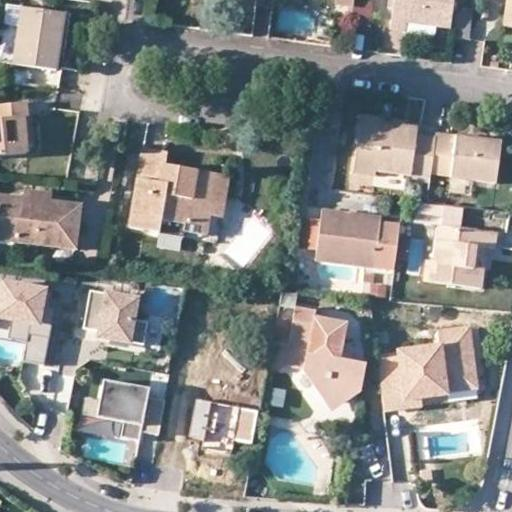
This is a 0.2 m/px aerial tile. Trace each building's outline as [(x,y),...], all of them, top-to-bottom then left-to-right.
[(354,26),(371,28),(375,0),(360,0),(359,12),(356,11),(354,26)] [(410,31),(411,23),(431,26),(438,27),(453,29),(457,0),(397,0),(393,29),(410,31)] [(20,30),(23,9),(10,8),(8,28),(20,30)] [(15,66),(58,72),(60,59),(62,40),(71,41),(74,16),(23,9),(20,30),(15,66)] [(431,26),(411,23),(410,31),(429,35),(431,26)] [(438,27),(431,26),(429,35),(437,36),(438,27)] [(68,61),(71,41),(62,40),(60,59),(68,61)] [(0,158),(29,156),(26,120),(31,119),(30,105),(0,107),(0,158)] [(383,121),(361,117),(354,173),(376,175),(376,171),(431,177),(432,173),(436,139),(418,135),(418,129),(383,124),(383,121)] [(500,142),(437,134),(436,139),(432,173),(450,175),(449,178),(495,184),(500,142)] [(216,202),(228,204),(232,178),(169,167),(171,155),(146,150),(132,230),(161,235),(163,223),(186,227),(185,234),(209,239),(213,219),(216,202)] [(27,192),(26,200),(25,205),(53,209),(54,203),(55,195),(27,192)] [(25,205),(26,200),(0,197),(0,231),(15,233),(14,243),(77,252),(83,207),(54,203),(53,209),(25,205)] [(225,221),(228,204),(216,202),(213,219),(225,221)] [(317,261),(378,269),(383,224),(383,219),(325,212),(323,223),(319,250),(317,261)] [(300,247),(319,250),(323,223),(304,220),(300,247)] [(184,239),(185,234),(186,227),(163,223),(161,235),(184,239)] [(404,226),(383,224),(378,269),(398,272),(404,226)] [(480,250),(489,251),(496,252),(498,236),(440,229),(436,264),(428,263),(425,285),(484,292),(486,272),(478,271),(480,250)] [(0,241),(14,243),(15,233),(0,231),(0,241)] [(486,272),(489,251),(480,250),(478,271),(486,272)] [(373,284),(374,275),(364,273),(363,283),(373,284)] [(48,366),(58,309),(53,308),(54,299),(56,293),(6,283),(5,286),(0,284),(0,316),(15,320),(33,323),(30,343),(26,362),(48,366)] [(388,286),(373,284),(372,295),(387,296),(388,286)] [(146,345),(151,323),(137,320),(141,299),(93,289),(86,328),(102,331),(101,332),(109,333),(112,339),(132,342),(146,345)] [(326,406),(348,410),(364,399),(369,369),(344,364),(350,327),(319,322),(320,316),(299,312),(297,324),(291,355),(311,359),(307,377),(326,406)] [(11,339),(30,343),(33,323),(15,320),(11,339)] [(291,355),(297,324),(282,322),(272,373),(287,376),(288,372),(291,355)] [(450,388),(481,385),(476,333),(444,336),(445,350),(404,354),(405,361),(386,363),(391,413),(411,411),(410,403),(427,402),(451,399),(451,396),(450,388)] [(131,348),(132,342),(112,339),(111,344),(131,348)] [(306,376),(307,377),(311,359),(291,355),(288,372),(306,376)] [(161,436),(167,401),(150,398),(152,389),(106,380),(102,400),(99,417),(125,423),(123,437),(141,441),(143,432),(161,436)] [(482,393),(481,385),(450,388),(451,396),(482,393)] [(88,397),(85,415),(99,417),(102,400),(88,397)] [(428,409),(427,402),(410,403),(411,411),(428,409)] [(335,418),(348,410),(326,406),(335,418)] [(402,506),(403,483),(367,482),(367,505),(402,506)]
